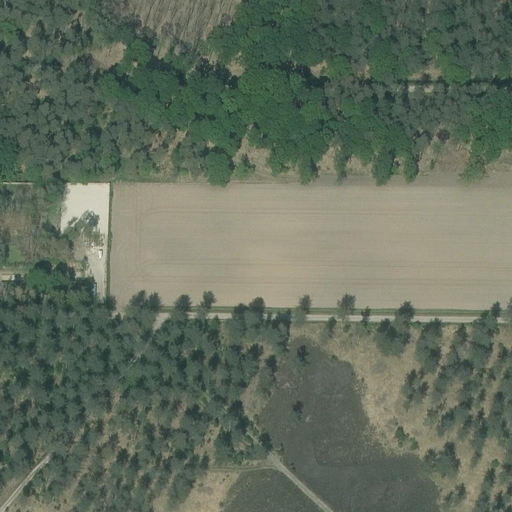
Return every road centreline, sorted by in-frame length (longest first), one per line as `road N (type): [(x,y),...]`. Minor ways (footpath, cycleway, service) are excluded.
road 1 (track): [(0,59),(78,92),(511,92)]
road 2 (track): [(511,319),(0,315)]
road 3 (track): [(322,511),(129,315)]
road 4 (track): [(169,316),(2,511)]
